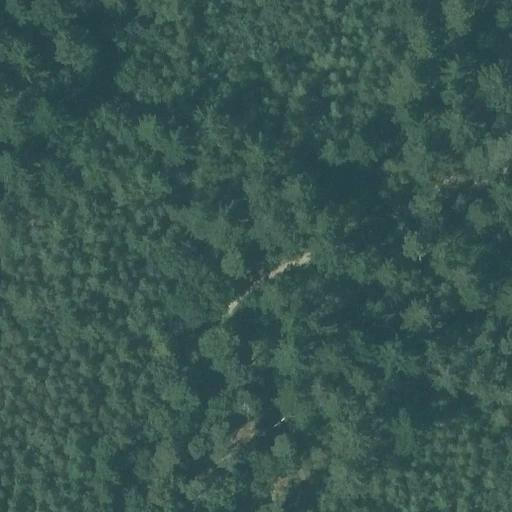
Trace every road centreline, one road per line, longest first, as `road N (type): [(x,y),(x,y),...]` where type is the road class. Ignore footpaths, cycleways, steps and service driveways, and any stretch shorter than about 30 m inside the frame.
road 1 (track): [(82,0),(216,304)]
road 2 (track): [(216,304),(102,511)]
